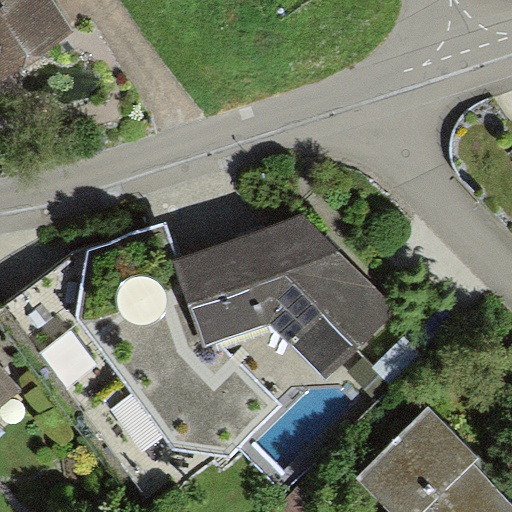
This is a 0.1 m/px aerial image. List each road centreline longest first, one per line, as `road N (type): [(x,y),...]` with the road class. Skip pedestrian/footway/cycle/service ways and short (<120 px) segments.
road 1 (residential): [(370,84),(0,199)]
road 2 (residential): [(511,268),(389,134),(370,84)]
